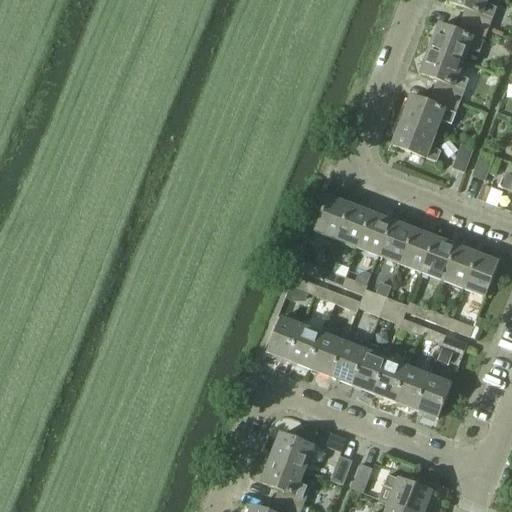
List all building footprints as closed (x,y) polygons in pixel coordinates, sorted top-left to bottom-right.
[(464,10),(459,22),(486,32),(495,10),(484,5),(485,0),(448,0),(447,3),(464,10)] [(438,27),(428,51),(461,64),(467,51),(477,55),(486,32),(459,22),(455,33),(438,27)] [(436,82),(431,94),(458,104),(467,82),(456,78),(461,64),(428,51),(419,75),(436,82)] [(410,98),(401,123),(434,136),(439,123),(450,127),(458,104),(431,94),(427,105),(410,98)] [(439,154),(434,151),(435,149),(434,145),(431,144),(434,136),(401,123),(391,147),(435,164),(439,154)] [(463,174),(471,151),(460,147),(451,170),(463,174)] [(483,182),(492,159),(480,154),(471,177),(483,182)] [(511,193),(511,181),(502,177),(498,188),(511,193)] [(480,203),(495,209),(498,200),(484,194),(480,203)] [(313,234),(334,242),(348,206),(327,198),(313,234)] [(348,206),(334,242),(356,250),(370,215),(348,206)] [(370,215),(356,250),(377,258),(391,223),(370,215)] [(391,223),(377,258),(399,267),(412,231),(391,223)] [(412,231),(399,267),(420,275),(434,240),(412,231)] [(434,240),(420,275),(441,283),(455,248),(434,240)] [(455,248),(441,283),(463,292),(476,256),(455,248)] [(476,256),(463,292),(484,300),(498,264),(476,256)] [(302,263),(299,273),(305,276),(319,281),(323,271),(309,266),(302,263)] [(323,271),(319,281),(341,290),(345,280),(323,271)] [(292,290),(307,296),(313,298),(316,289),(296,280),(292,290)] [(341,290),(362,298),(363,298),(365,292),(366,288),(345,280),(341,290)] [(316,289),(313,298),(334,306),(338,297),(316,289)] [(362,298),(360,301),(382,310),(386,300),(365,292),(363,298),(362,298)] [(338,297),(334,306),(356,314),(358,311),(360,305),(359,305),(338,297)] [(386,300),(382,310),(400,317),(401,313),(404,314),(407,308),(386,300)] [(360,305),(358,311),(379,319),(382,310),(360,301),(359,305),(360,305)] [(407,308),(404,314),(426,323),(430,313),(408,304),(407,308)] [(382,310),(379,319),(400,327),(402,322),(398,320),(400,317),(382,310)] [(430,313),(426,323),(448,331),(452,321),(430,313)] [(280,320),(267,355),(287,363),(301,328),(280,320)] [(452,321),(448,331),(469,339),(473,329),(452,321)] [(398,331),(419,340),(423,330),(402,322),(400,327),(398,331)] [(301,328),(287,363),(309,371),(322,336),(301,328)] [(423,330),(419,340),(441,348),(445,339),(423,330)] [(322,336),(309,371),(330,380),(343,344),(322,336)] [(445,339),(441,348),(456,354),(460,344),(445,339)] [(343,344),(330,380),(351,388),(365,353),(343,344)] [(365,353),(351,388),(373,396),(387,361),(390,354),(368,346),(366,353),(365,353)] [(387,361),(373,396),(394,405),(408,369),(387,361)] [(408,369),(394,405),(416,413),(429,377),(408,369)] [(429,377),(416,413),(438,421),(451,386),(429,377)] [(280,437),(270,460),(304,473),(309,460),(320,464),(324,454),(280,437)] [(342,487),(351,464),(338,459),(329,483),(342,487)] [(278,492),(273,503),(296,511),(301,511),(309,491),(298,486),(304,473),(270,460),(261,485),(278,492)] [(362,496),(371,472),(359,467),(350,491),(362,496)] [(394,493),(388,506),(403,511),(424,511),(431,495),(386,478),(382,488),(394,493)] [(261,511),(252,508),(250,511),(296,511),(273,503),(269,511),(261,511)]
